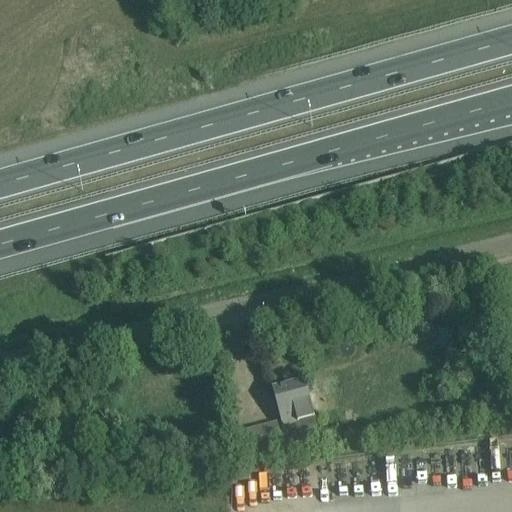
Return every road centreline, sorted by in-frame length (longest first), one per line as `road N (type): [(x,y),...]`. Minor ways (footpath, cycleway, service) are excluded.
road 1 (motorway): [(0,246),(511,101)]
road 2 (motorway): [(511,41),(0,184)]
road 3 (residential): [(0,351),(511,242)]
